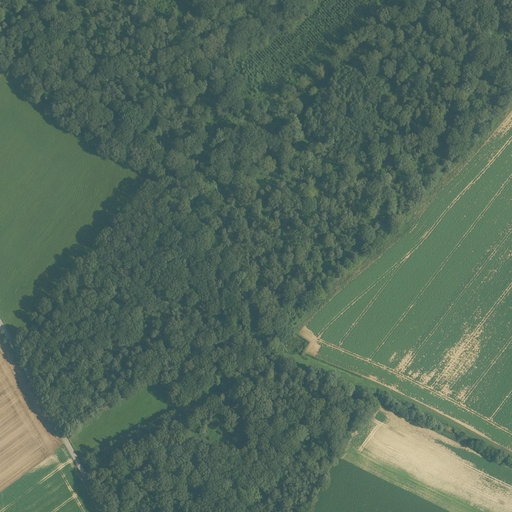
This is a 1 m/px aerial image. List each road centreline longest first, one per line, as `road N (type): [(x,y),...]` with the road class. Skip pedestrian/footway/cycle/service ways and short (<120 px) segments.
road 1 (track): [(385,13),(345,70),(250,120),(192,186)]
road 2 (unclassified): [(107,511),(0,322)]
road 3 (track): [(302,94),(272,187),(240,195),(219,158)]
road 4 (track): [(511,458),(382,390),(376,406)]
